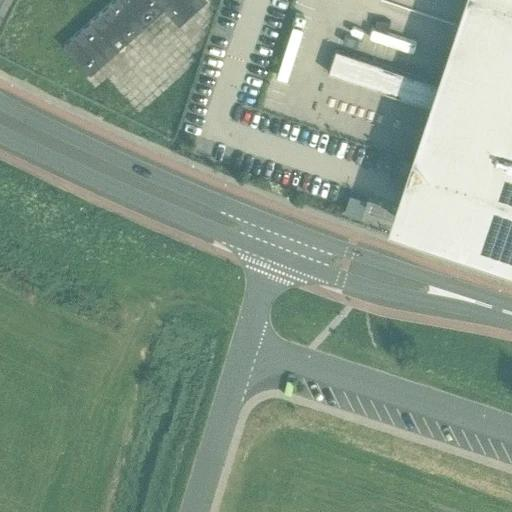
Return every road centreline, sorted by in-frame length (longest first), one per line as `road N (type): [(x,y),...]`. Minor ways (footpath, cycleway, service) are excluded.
road 1 (tertiary): [(282,228),(0,101)]
road 2 (tertiary): [(0,130),(273,256)]
road 3 (unclassified): [(243,344),(511,431)]
road 4 (tertiary): [(273,256),(406,296),(476,302)]
road 5 (tertiary): [(476,302),(282,228)]
road 6 (unclassified): [(193,511),(243,344)]
